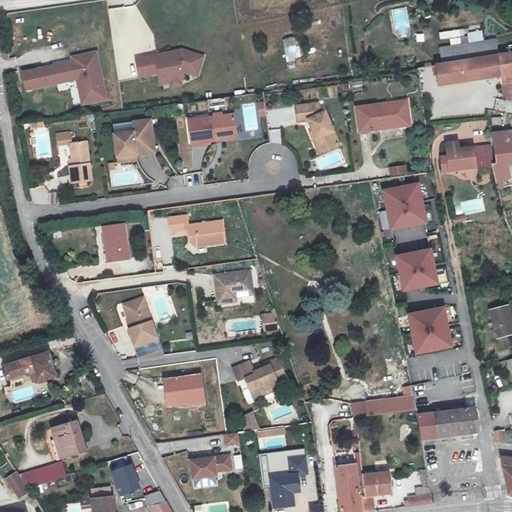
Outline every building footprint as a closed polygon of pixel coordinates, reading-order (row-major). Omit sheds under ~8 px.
[(294,37),(283,39),(288,69),(298,67),(294,37)] [(497,55),(495,39),(440,48),(443,64),(497,55)] [(185,48),(135,57),(138,75),(158,71),(160,81),(171,79),(172,84),(182,82),(181,77),(184,73),(183,68),(187,67),(199,70),(203,53),(185,48)] [(74,61),(21,71),(25,88),(77,77),(83,105),(107,100),(97,51),(73,56),(74,61)] [(511,53),(509,54),(497,55),(501,75),(505,100),(511,100),(511,53)] [(439,84),(501,75),(497,55),(443,64),(436,65),(439,84)] [(355,103),(359,128),(380,125),(379,122),(388,121),(389,124),(399,122),(396,100),(386,101),(386,99),(355,103)] [(257,117),(266,117),(264,102),(256,102),(257,117)] [(317,102),(296,105),(297,119),(308,118),(313,131),(316,130),(323,149),(338,143),(325,111),(321,113),(317,102)] [(235,112),(189,114),(190,137),(213,136),(212,132),(236,132),(235,112)] [(490,118),(491,126),(502,125),(501,117),(490,118)] [(90,122),(80,120),(77,130),(87,132),(90,122)] [(117,156),(137,153),(136,146),(153,143),(150,124),(133,126),(133,131),(114,134),(117,156)] [(509,136),(511,135),(510,132),(508,133),(493,134),(494,146),(510,145),(509,136)] [(494,146),(496,165),(506,164),(511,163),(511,135),(509,136),(510,145),(494,146)] [(477,167),(474,136),(449,138),(449,143),(445,143),(447,156),(443,157),(445,171),(477,167)] [(70,144),(74,166),(70,167),(72,183),(92,180),(86,141),(70,144)] [(137,153),(117,156),(118,162),(138,159),(137,153)] [(506,164),(496,165),(500,182),(508,180),(509,180),(506,164)] [(388,168),(390,178),(408,175),(406,165),(388,168)] [(188,186),(203,184),(201,172),(185,175),(188,186)] [(509,188),(508,180),(500,182),(501,189),(509,188)] [(424,183),(389,188),(395,227),(430,222),(424,183)] [(383,229),(389,228),(386,214),(380,216),(383,229)] [(168,219),(171,233),(188,231),(190,244),(196,248),(225,243),(222,221),(188,226),(186,216),(168,219)] [(102,229),(104,246),(107,246),(109,263),(127,260),(122,226),(102,229)] [(504,231),(491,238),(498,250),(510,244),(504,231)] [(434,249),(399,254),(405,288),(439,283),(434,249)] [(236,303),(235,299),(235,295),(252,293),(249,273),(214,278),(218,305),(236,303)] [(135,309),(127,312),(131,324),(134,331),(131,333),(137,348),(158,341),(145,302),(134,305),(135,309)] [(511,334),(511,315),(510,307),(492,311),(498,338),(511,334)] [(444,308),(409,313),(415,352),(451,346),(444,308)] [(262,315),(265,332),(277,330),(274,313),(262,315)] [(55,377),(48,354),(5,367),(11,387),(24,382),(22,375),(33,372),(36,383),(55,377)] [(250,364),(233,371),(239,384),(245,382),(247,385),(254,402),(264,398),(263,394),(278,387),(277,386),(285,382),(277,363),(269,367),(270,368),(263,372),(264,374),(259,376),(258,375),(255,376),(250,364)] [(170,406),(187,404),(187,401),(201,399),(198,378),(167,383),(170,406)] [(278,387),(263,394),(264,398),(280,391),(278,387)] [(415,409),(413,396),(354,404),(355,418),(415,409)] [(187,401),(187,404),(187,408),(202,406),(201,399),(187,401)] [(475,406),(417,414),(421,440),(479,432),(475,406)] [(253,413),(241,418),(247,432),(257,430),(260,430),(253,413)] [(75,422),(50,430),(54,441),(49,442),(55,460),(59,459),(84,451),(75,422)] [(260,430),(257,430),(258,440),(282,436),(281,427),(260,430)] [(238,433),(223,434),(224,447),(239,445),(238,433)] [(229,456),(188,457),(189,476),(214,475),(213,471),(229,471),(229,456)] [(266,464),(268,478),(273,509),(293,507),(291,492),(299,491),(294,458),(277,461),(266,464)] [(508,495),(511,495),(511,458),(500,458),(508,495)] [(133,459),(111,464),(118,493),(140,488),(133,459)] [(359,511),(358,477),(357,460),(347,462),(347,465),(332,468),(339,511),(359,511)] [(8,478),(14,474),(10,467),(4,472),(8,478)] [(14,474),(8,478),(6,479),(19,499),(29,492),(27,488),(26,489),(16,473),(14,474)] [(387,473),(358,477),(359,511),(364,511),(372,511),(371,496),(391,494),(387,473)] [(90,488),(92,501),(112,498),(110,485),(90,488)] [(410,500),(405,501),(406,507),(431,503),(430,495),(429,496),(410,498),(410,500)] [(113,511),(112,498),(92,501),(93,511),(113,511)] [(176,511),(169,498),(149,504),(150,511),(176,511)]
